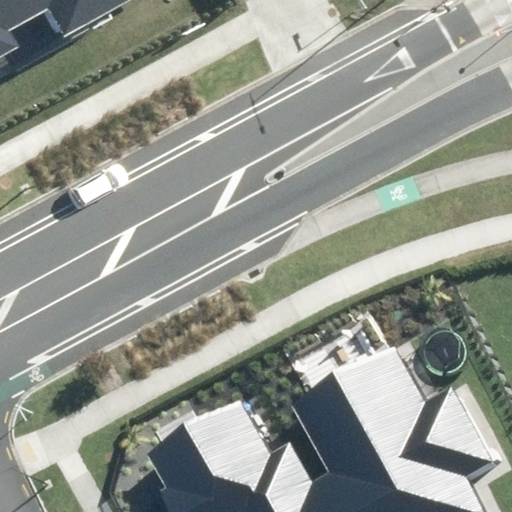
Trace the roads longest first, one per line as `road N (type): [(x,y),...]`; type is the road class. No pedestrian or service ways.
road 1 (tertiary): [(511,69),(260,195),(144,238)]
road 2 (tertiary): [(144,238),(234,139),(344,80)]
road 3 (tertiary): [(344,80),(496,0)]
road 4 (tertiary): [(144,238),(0,316)]
